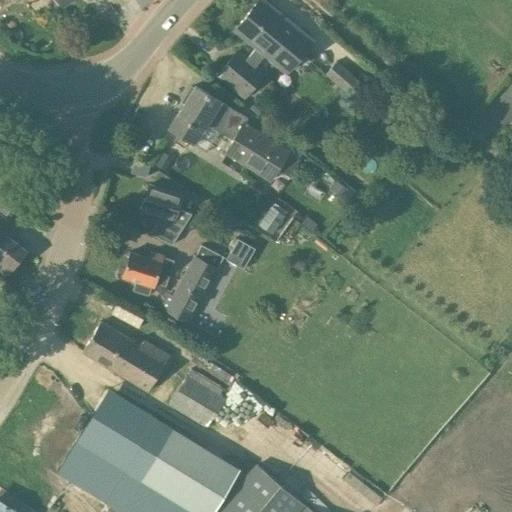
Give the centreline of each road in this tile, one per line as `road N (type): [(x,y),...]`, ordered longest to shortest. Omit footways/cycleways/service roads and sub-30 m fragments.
road 1 (residential): [(0,394),(56,291),(81,189),(73,93)]
road 2 (tertiary): [(73,93),(121,75),(189,0)]
